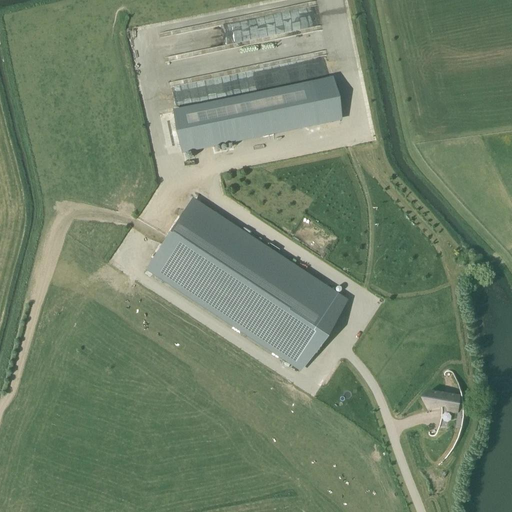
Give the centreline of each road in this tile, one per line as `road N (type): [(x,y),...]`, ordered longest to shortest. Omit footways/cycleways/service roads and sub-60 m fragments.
road 1 (unknown): [(185,175),(142,222),(126,251),(129,269),(290,373),(310,377),(348,356),(355,311),(341,280),(205,194)]
road 2 (unknown): [(185,175),(352,127),(359,111),(332,0)]
